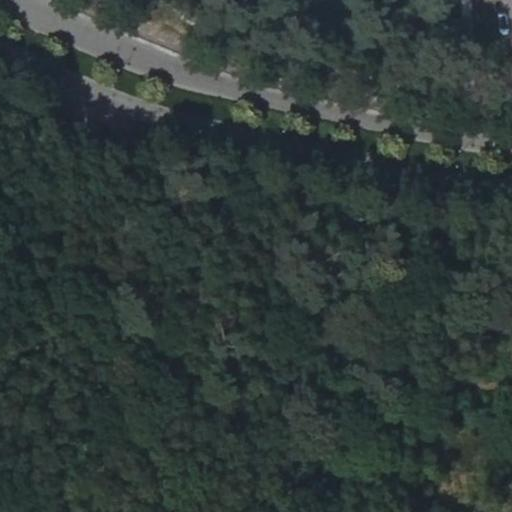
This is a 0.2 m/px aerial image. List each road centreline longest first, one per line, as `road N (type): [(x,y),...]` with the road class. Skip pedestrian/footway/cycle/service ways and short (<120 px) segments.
road 1 (tertiary): [(511,145),(436,135),(164,70),(1,0)]
road 2 (tertiary): [(0,54),(146,116),(427,182),(511,193)]
